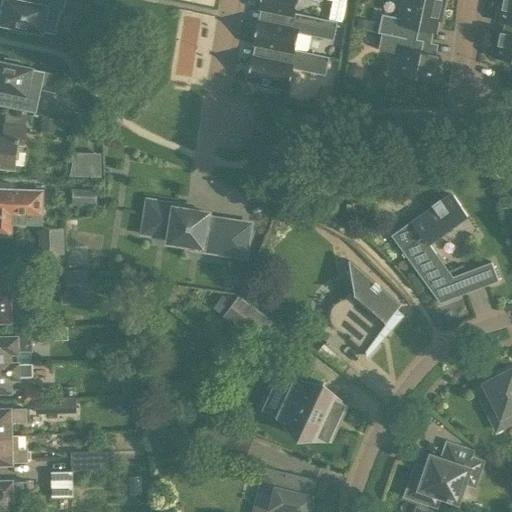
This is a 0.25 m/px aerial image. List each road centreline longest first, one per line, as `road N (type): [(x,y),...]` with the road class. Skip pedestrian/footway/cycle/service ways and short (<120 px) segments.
road 1 (residential): [(511,319),(444,346),(410,380),(363,465),(350,511)]
road 2 (residential): [(227,0),(204,160)]
